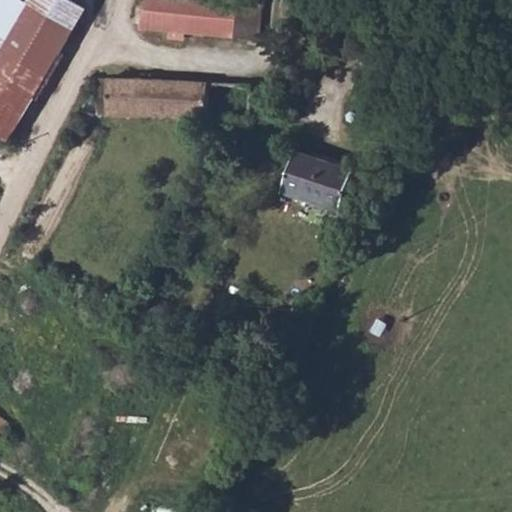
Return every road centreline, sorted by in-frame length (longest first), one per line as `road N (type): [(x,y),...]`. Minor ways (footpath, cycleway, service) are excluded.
road 1 (track): [(116,0),(0,215)]
road 2 (track): [(89,48),(261,66)]
